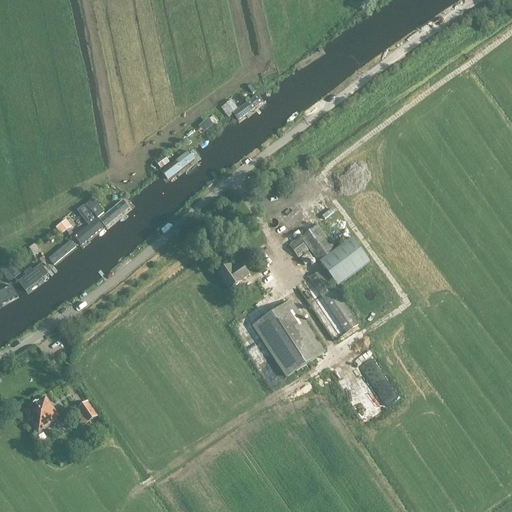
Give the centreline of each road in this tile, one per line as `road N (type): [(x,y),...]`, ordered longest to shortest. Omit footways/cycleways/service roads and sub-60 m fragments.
road 1 (unclassified): [(0,360),(104,288),(380,68),(481,0)]
road 2 (track): [(294,289),(337,353),(406,303),(322,178),(511,33)]
road 3 (track): [(120,511),(142,488),(337,353)]
